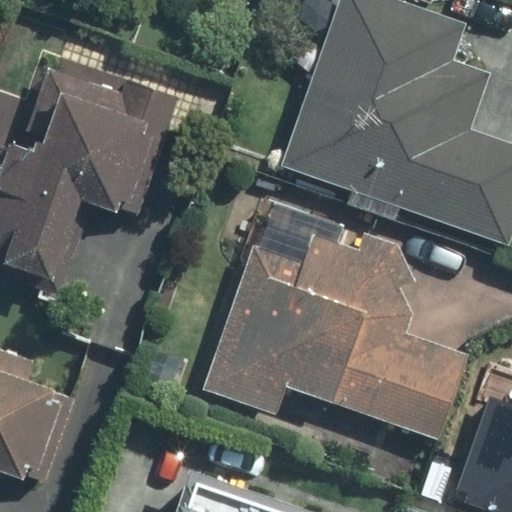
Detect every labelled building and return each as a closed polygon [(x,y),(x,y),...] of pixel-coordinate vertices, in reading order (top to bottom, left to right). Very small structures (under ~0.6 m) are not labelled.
[(505,243),(511,222),(511,144),(470,130),(491,71),(454,58),(467,21),(408,0),(337,0),(279,163),(505,243)] [(136,224),(180,96),(123,76),(118,91),(48,67),(21,146),(0,138),(0,277),(49,294),(79,204),(136,224)] [(436,439),(466,353),(405,332),(412,314),(400,288),(414,282),(395,241),(359,229),(355,239),(343,235),(347,224),(269,198),(254,240),(249,238),(197,389),(274,415),(284,387),(436,439)] [(27,379),(34,360),(0,348),(0,471),(16,477),(27,467),(36,470),(64,392),(27,379)] [(511,511),(511,404),(499,400),(465,500),(500,511),(511,511)] [(312,511),(185,468),(170,511),(312,511)]
